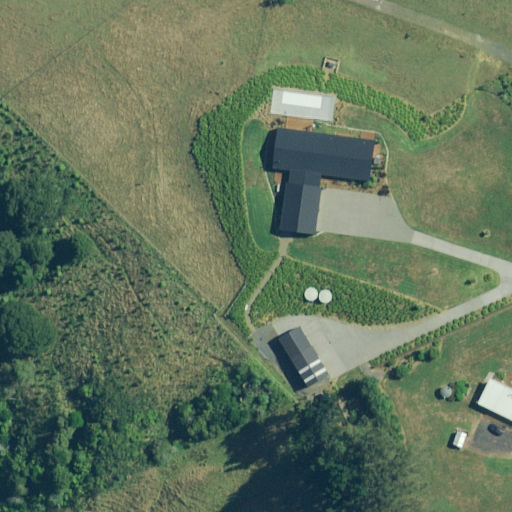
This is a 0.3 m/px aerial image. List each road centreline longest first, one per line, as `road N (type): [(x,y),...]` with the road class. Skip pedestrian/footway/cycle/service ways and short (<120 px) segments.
road 1 (unclassified): [(511,56),(373,0)]
road 2 (unknown): [(511,273),(378,229)]
